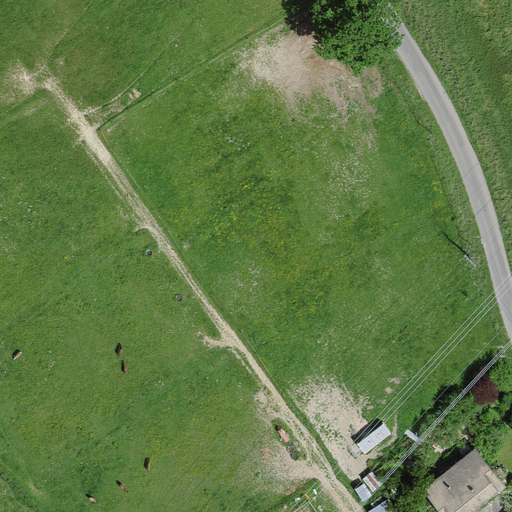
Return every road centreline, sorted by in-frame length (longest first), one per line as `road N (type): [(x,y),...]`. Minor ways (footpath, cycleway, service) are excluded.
road 1 (track): [(354,511),(41,65)]
road 2 (unclassified): [(377,0),(468,158),(511,305)]
